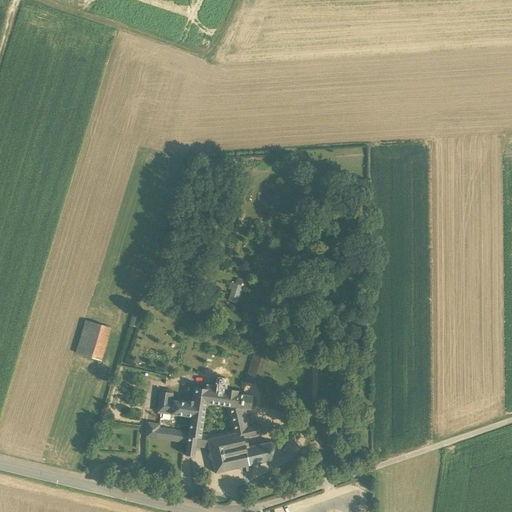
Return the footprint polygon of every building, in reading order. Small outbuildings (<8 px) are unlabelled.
[(236,303),(242,286),(229,281),(223,298),(236,303)] [(109,328),(86,321),(76,353),(99,361),(109,328)] [(253,383),(265,343),(258,341),(246,381),(253,383)] [(187,443),(187,447),(196,448),(196,446),(197,438),(201,438),(206,403),(230,407),(246,409),(246,406),(252,407),(253,396),(238,394),(238,391),(207,386),(207,389),(194,387),(192,401),(188,400),(188,402),(173,400),(171,414),(191,417),(189,432),(187,443)] [(172,393),(160,391),(157,412),(171,414),(173,400),(171,399),(172,393)] [(246,409),(230,407),(236,433),(242,432),(241,430),(250,428),(250,427),(246,409)] [(160,424),(147,423),(146,437),(187,443),(189,432),(159,428),(160,424)] [(250,428),(241,430),(242,432),(236,433),(209,439),(207,439),(209,448),(210,452),(209,453),(207,454),(207,456),(207,458),(208,459),(209,460),(210,461),(212,461),(215,474),(249,466),(245,448),(249,447),(247,438),(255,436),(253,431),(251,431),(250,428)] [(207,439),(201,438),(197,438),(196,446),(209,448),(207,439)] [(249,447),(245,448),(249,466),(273,460),(277,457),(278,454),(287,452),(285,444),(277,446),(274,444),(270,443),(249,447)]
